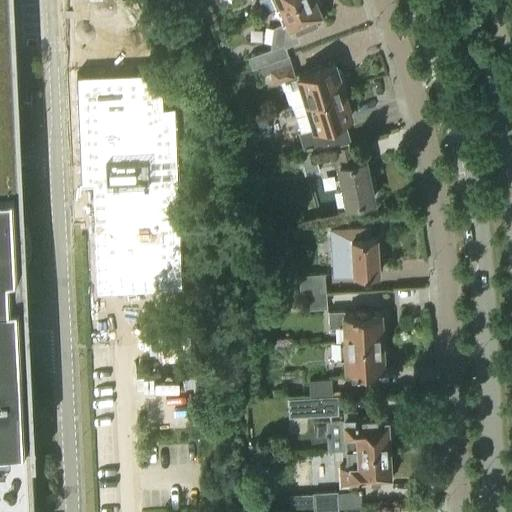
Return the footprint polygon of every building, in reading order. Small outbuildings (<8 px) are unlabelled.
[(0,0),(0,511),(33,511),(26,338),(23,291),(18,173),(17,147),(16,146),(9,0),(0,0)] [(122,0),(82,0),(84,66),(125,65),(122,0)] [(288,53),(285,45),(299,39),(295,29),(322,17),(317,7),(320,2),(319,0),(290,0),(275,6),(282,22),(270,27),(272,31),(271,41),(270,47),(248,55),(252,66),(288,53)] [(259,0),(264,11),(275,6),(290,0),(259,0)] [(136,16),(135,65),(153,65),(153,16),(136,16)] [(336,44),(310,53),(315,67),(341,57),(336,44)] [(291,104),(346,87),(341,73),(338,74),(334,61),(294,74),(290,61),(270,69),(274,81),(284,78),(292,103),(291,103),(291,104)] [(83,180),(95,180),(100,287),(185,283),(177,103),(165,103),(163,67),(78,71),(83,180)] [(243,72),(232,75),(236,86),(244,83),(246,79),(243,72)] [(350,101),(346,87),(291,104),(292,105),(290,105),(291,107),(252,120),(257,136),(295,124),(304,151),(313,148),(314,151),(358,137),(353,121),(334,127),(332,121),(351,115),(347,103),(350,101)] [(337,165),(339,165),(347,202),(372,197),(364,160),(356,161),(352,142),(333,146),(337,165)] [(241,168),(256,164),(251,146),(241,149),(241,168)] [(313,150),(299,155),(305,175),(320,170),(313,150)] [(338,238),(351,237),(354,274),(379,272),(376,235),(371,235),(370,226),(338,228),(338,238)] [(300,291),(325,290),(324,272),(298,273),(300,291)] [(326,306),(325,290),(300,291),(300,292),(304,292),(306,308),(326,306)] [(343,324),(344,340),(382,338),(382,337),(386,334),(385,325),(381,324),(381,312),(369,312),(369,310),(355,310),(355,313),(343,314),(343,309),(328,309),(329,326),(338,325),(338,324),(343,324)] [(382,340),(382,338),(344,340),(346,367),(358,366),(358,369),(372,368),(372,366),(383,365),(383,354),(386,351),(386,342),(382,340)] [(310,394),(332,393),(332,378),(309,378),(310,394)] [(333,412),(332,393),(310,394),(310,395),(308,395),(309,412),(333,412)] [(346,435),(346,449),(388,447),(387,417),(358,418),(357,411),(344,411),(345,435),(346,435)] [(389,479),(388,447),(346,449),(347,465),(340,465),(341,484),(349,483),(350,486),(360,485),(360,480),(389,479)] [(314,507),(337,506),(336,491),(314,492),(314,507)]
